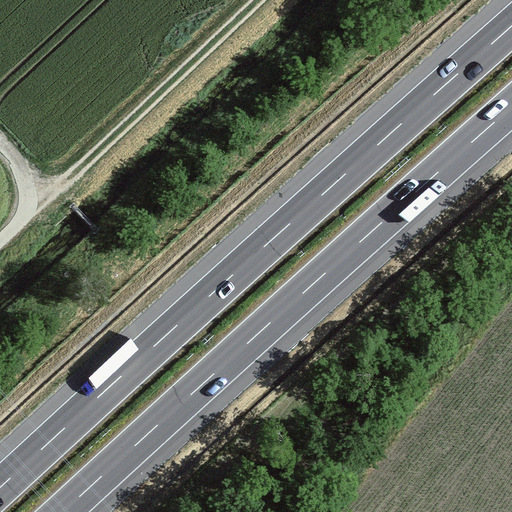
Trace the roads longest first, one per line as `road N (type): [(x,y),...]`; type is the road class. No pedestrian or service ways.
road 1 (motorway): [(511,26),(0,488)]
road 2 (motorway): [(63,511),(511,106)]
